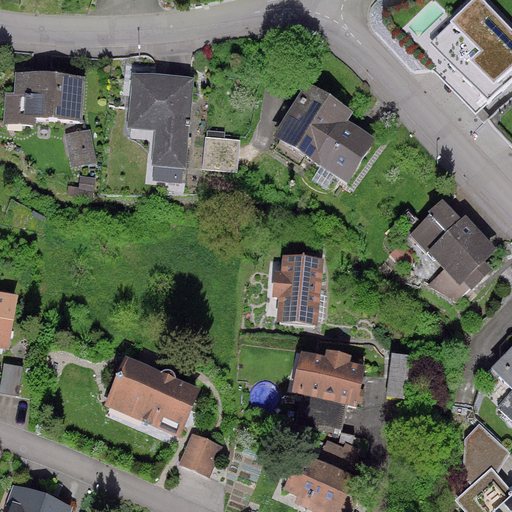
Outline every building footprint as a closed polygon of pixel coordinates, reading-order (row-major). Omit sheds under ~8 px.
[(511,79),(511,34),(480,0),(474,0),(431,40),(488,101),(511,79)] [(76,126),(79,85),(17,80),(16,101),(6,101),(6,111),(7,111),(6,126),(21,127),(20,128),(31,129),(31,123),(76,126)] [(184,125),(188,87),(133,82),(129,127),(156,129),(154,155),(164,156),(163,168),(180,170),(184,130),(187,131),(188,126),(184,125)] [(304,159),(313,165),(342,120),(307,97),(278,142),(304,159)] [(313,165),(344,184),(367,148),(338,129),(343,121),(342,120),(313,165)] [(200,172),(232,174),(235,147),(221,146),(221,138),(206,136),(205,144),(203,144),(200,172)] [(73,168),(90,164),(84,137),(79,139),(81,151),(74,157),(71,158),(73,168)] [(478,268),(488,258),(462,229),(458,233),(438,212),(408,240),(424,257),(433,249),(440,257),(435,261),(458,286),(462,283),(469,291),(485,276),(478,268)] [(313,323),(318,267),(283,264),(281,282),(274,281),(272,301),(279,302),(278,319),(313,323)] [(0,349),(5,350),(13,305),(0,302),(0,349)] [(511,355),(504,365),(508,369),(497,381),(511,394),(511,355)] [(299,398),(354,410),(362,376),(344,372),(346,364),(326,359),(325,367),(307,363),(299,398)] [(139,423),(176,438),(194,397),(173,388),(174,385),(173,381),(171,378),(168,377),(166,376),(162,377),(159,378),(157,381),(125,367),(119,380),(114,382),(116,387),(111,399),(143,413),(139,423)] [(2,396),(15,399),(20,372),(7,370),(2,396)] [(293,427),(338,437),(342,423),(296,412),(293,427)] [(180,467),(205,478),(217,452),(192,441),(180,467)] [(324,511),(351,511),(362,488),(347,481),(358,457),(342,450),(340,454),(325,447),(316,467),(300,459),(284,494),(324,511)] [(72,511),(73,509),(22,488),(11,511),(72,511)] [(511,511),(511,497),(501,507),(505,511),(511,511)]
